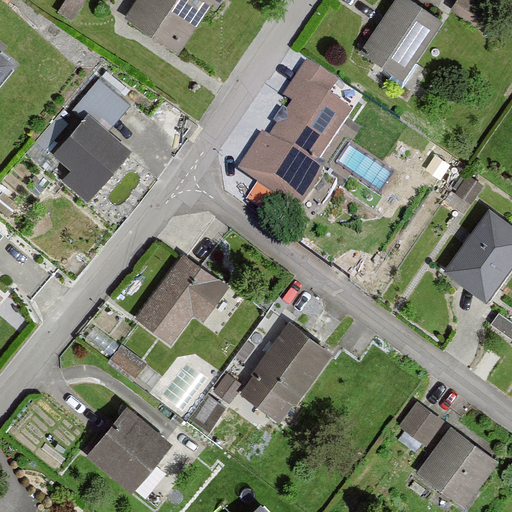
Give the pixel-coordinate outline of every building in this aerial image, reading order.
[(208,2),(205,0),(134,0),(123,19),(177,52),(208,2)] [(440,20),(409,0),(395,0),(361,51),(402,78),(440,20)] [(501,20),(471,0),(457,0),(450,11),(488,38),(501,20)] [(0,78),(10,66),(0,57),(0,78)] [(335,83),(309,65),(237,170),(297,211),(321,176),(313,170),(350,116),(324,99),(335,83)] [(129,106),(107,88),(51,156),(67,170),(59,179),(86,201),(130,148),(108,131),(129,106)] [(511,260),(511,226),(486,209),(442,273),(484,302),(511,260)] [(227,285),(182,253),(134,319),(171,346),(192,317),(200,323),(227,285)] [(387,278),(367,265),(353,284),(373,298),(387,278)] [(511,341),(511,324),(496,314),(488,327),(511,342),(511,341)] [(331,350),(287,321),(238,394),(274,418),(287,400),(294,405),(331,350)] [(444,420),(416,401),(398,427),(426,446),(444,420)] [(166,442),(126,406),(82,454),(122,491),(166,442)] [(497,461),(449,426),(415,473),(463,508),(497,461)]
